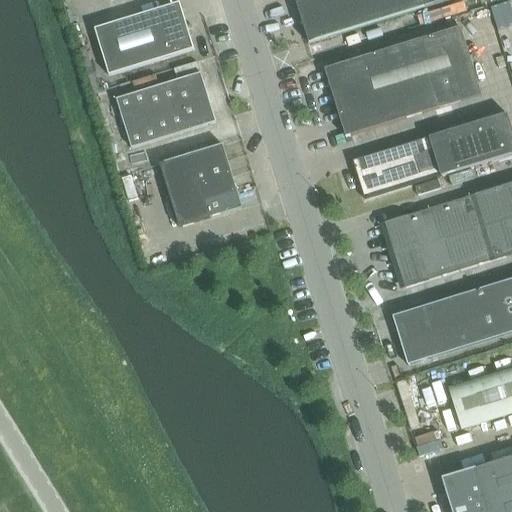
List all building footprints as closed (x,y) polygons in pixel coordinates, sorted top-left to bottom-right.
[(452,0),(313,0),(297,5),(309,44),(452,0)] [(194,50),(180,4),(96,30),(110,76),(194,50)] [(461,29),(326,70),(346,138),(482,96),(461,29)] [(216,123),(201,74),(118,101),(133,149),(216,123)] [(442,177),(511,155),(511,129),(508,115),(431,138),(442,177)] [(431,138),(354,162),(366,200),(442,177),(431,138)] [(180,229),(211,219),(243,209),(223,146),(161,166),(180,229)] [(135,164),(124,166),(129,189),(140,186),(135,164)] [(511,255),(511,184),(385,224),(406,289),(511,255)] [(511,334),(511,280),(393,318),(408,366),(511,334)] [(511,369),(449,389),(462,431),(511,415),(511,369)] [(511,511),(511,458),(443,480),(453,511),(511,511)]
